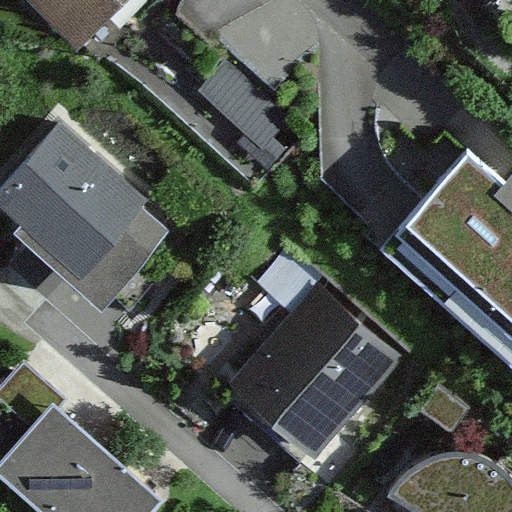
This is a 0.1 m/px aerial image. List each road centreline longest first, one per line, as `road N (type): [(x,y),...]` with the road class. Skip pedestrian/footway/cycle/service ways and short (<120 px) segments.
road 1 (residential): [(329,0),(352,21),(366,53),(361,122),(369,173),(412,231),(511,322)]
road 2 (residential): [(45,320),(264,511)]
